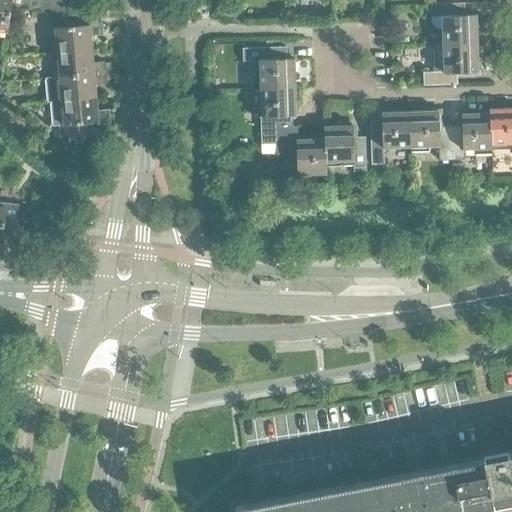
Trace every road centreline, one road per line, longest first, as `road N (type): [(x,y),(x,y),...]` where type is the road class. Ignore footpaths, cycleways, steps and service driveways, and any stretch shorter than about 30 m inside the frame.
road 1 (residential): [(147,33),(340,29),(343,93),(511,88)]
road 2 (tertiary): [(391,314),(141,294)]
road 3 (tertiary): [(146,342),(323,329),(391,314)]
road 4 (residential): [(142,102),(106,269),(109,304)]
road 5 (residential): [(141,294),(142,102)]
road 6 (tertiary): [(93,327),(81,348),(46,511)]
road 7 (tertiary): [(103,511),(130,376),(146,342)]
road 8 (tertiary): [(391,314),(511,294)]
